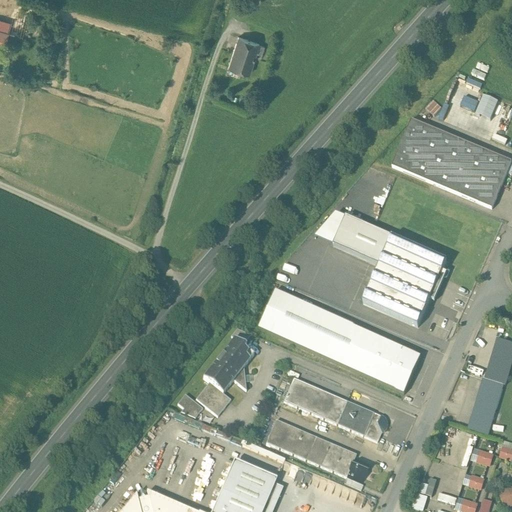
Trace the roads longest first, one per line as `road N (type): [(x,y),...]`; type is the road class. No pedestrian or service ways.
road 1 (primary): [(0,511),(443,0)]
road 2 (unclassified): [(485,298),(388,511)]
